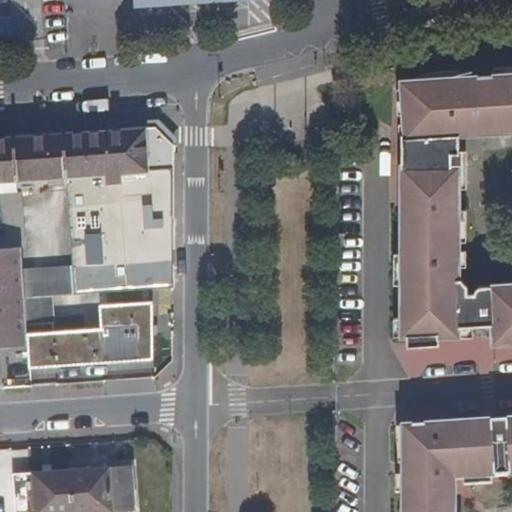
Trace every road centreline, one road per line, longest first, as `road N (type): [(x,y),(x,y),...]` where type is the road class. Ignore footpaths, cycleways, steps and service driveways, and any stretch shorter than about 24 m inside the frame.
road 1 (residential): [(190,408),(196,67)]
road 2 (residential): [(196,67),(0,87)]
road 3 (residential): [(190,408),(0,419)]
road 4 (residential): [(196,67),(327,28)]
road 5 (residential): [(327,28),(444,0)]
